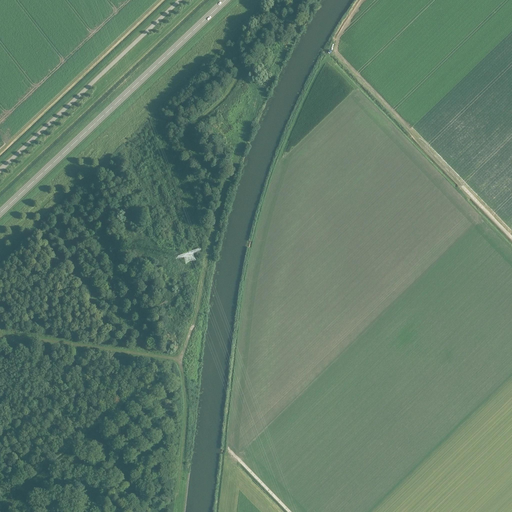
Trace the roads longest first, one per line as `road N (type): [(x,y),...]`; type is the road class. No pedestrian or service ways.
road 1 (track): [(233,59),(237,75),(227,93),(184,136),(222,186),(180,356),(0,339)]
road 2 (trunk): [(0,211),(225,0)]
road 3 (unclassified): [(0,169),(179,0)]
road 4 (track): [(173,511),(184,404),(177,359)]
